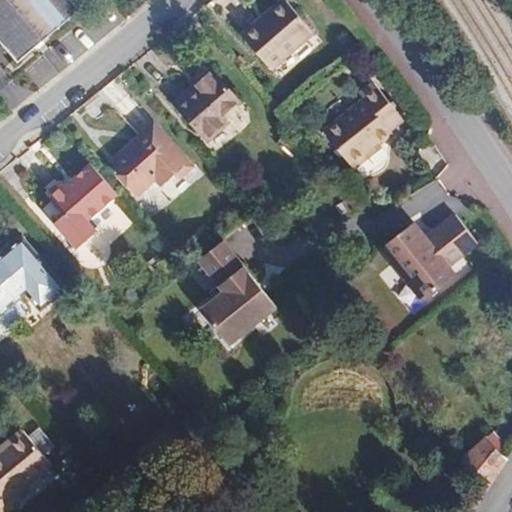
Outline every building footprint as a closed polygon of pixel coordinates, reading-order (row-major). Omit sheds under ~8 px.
[(42,45),(82,13),(70,0),(0,0),(0,44),(18,65),(42,45)] [(311,30),(285,0),(284,0),(258,23),(254,18),(239,30),(269,66),(311,30)] [(206,68),(168,100),(200,136),(221,119),(215,111),(232,97),(206,68)] [(383,128),(397,117),(370,82),(356,93),(359,97),(320,129),(349,164),(388,133),(383,128)] [(120,155),(123,172),(144,196),(163,179),(168,185),(182,174),(186,180),(201,168),(159,121),(120,155)] [(95,161),(68,185),(65,181),(41,201),(58,222),(50,229),(72,254),(102,229),(93,219),(124,194),(95,161)] [(454,214),(426,237),(450,267),(479,244),(454,214)] [(426,237),(415,224),(387,246),(427,297),(457,276),(450,267),(426,237)] [(63,284),(22,234),(0,252),(0,306),(26,285),(41,303),(63,284)] [(234,342),(281,304),(228,238),(204,258),(229,288),(206,307),(234,342)] [(199,420),(185,402),(165,419),(179,436),(199,420)] [(0,489),(11,502),(60,462),(32,429),(0,456),(0,489)] [(485,431),(466,451),(489,476),(505,452),(485,431)]
